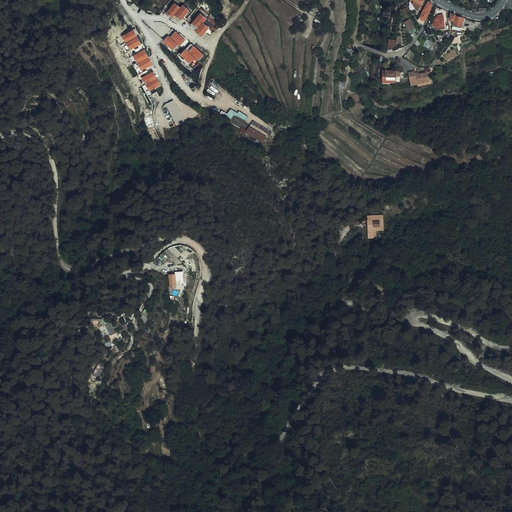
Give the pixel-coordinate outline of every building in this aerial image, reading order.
[(425,0),(415,0),(414,2),(416,8),(419,10),(425,0)] [(433,3),(429,1),(420,17),(425,20),(429,13),(433,3)] [(184,5),(181,8),(176,3),(168,12),(179,21),(180,21),(181,21),(190,11),(184,5)] [(204,23),(208,19),(201,14),(193,24),(193,25),(193,26),(198,30),(197,30),(203,36),(210,28),(204,23)] [(454,22),(453,25),(462,27),(464,18),(455,16),(455,15),(451,14),(450,20),(454,22)] [(441,18),(439,17),(437,17),(437,18),(436,18),(436,20),(435,20),(435,26),(445,25),(444,18),(443,18),(441,18)] [(504,20),(505,21),(497,23),(500,30),(507,27),(507,26),(511,24),(511,23),(510,18),(504,20)] [(408,25),(411,30),(414,28),(410,19),(404,22),(406,26),(408,25)] [(141,44),(133,30),(123,36),(131,50),(141,44)] [(180,44),(186,38),(178,31),(172,36),(170,35),(165,41),(173,48),(178,42),(180,44)] [(398,39),(391,38),(390,47),(396,48),(398,39)] [(434,50),(437,44),(427,39),(424,45),(434,50)] [(145,42),(141,44),(131,50),(142,70),(152,65),(148,57),(149,57),(145,49),(148,48),(145,42)] [(182,54),(190,61),(196,56),(200,60),(205,54),(193,43),(191,44),(182,54)] [(383,69),(382,76),(394,77),(396,78),(396,76),(397,70),(383,69)] [(419,74),(417,75),(416,73),(416,71),(409,72),(411,85),(418,84),(424,83),(425,85),(434,84),(433,78),(429,78),(428,73),(419,74)] [(143,77),(150,91),(160,85),(152,72),(143,77)] [(244,122),(235,117),(231,123),(241,128),(242,127),(246,129),(247,126),(244,124),(244,122)] [(248,129),(266,139),(268,135),(250,126),(248,129)] [(263,144),(266,139),(248,129),(247,131),(241,129),(238,133),(240,134),(244,137),(245,134),(255,140),(254,141),(256,142),(257,141),(263,144)] [(112,329),(115,325),(106,318),(103,321),(112,329)]
